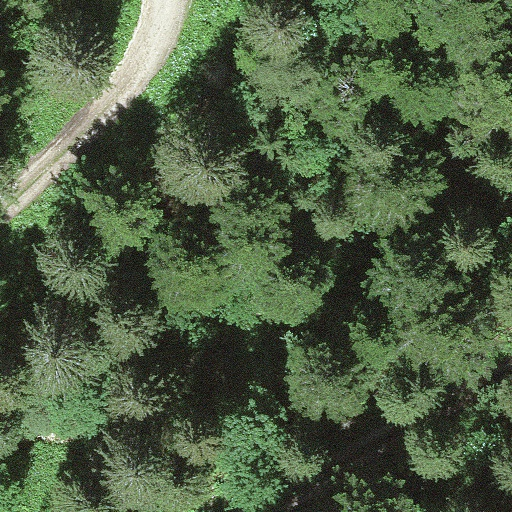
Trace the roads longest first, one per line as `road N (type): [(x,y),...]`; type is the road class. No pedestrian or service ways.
road 1 (track): [(182,0),(125,99),(0,254)]
road 2 (track): [(240,511),(511,362)]
